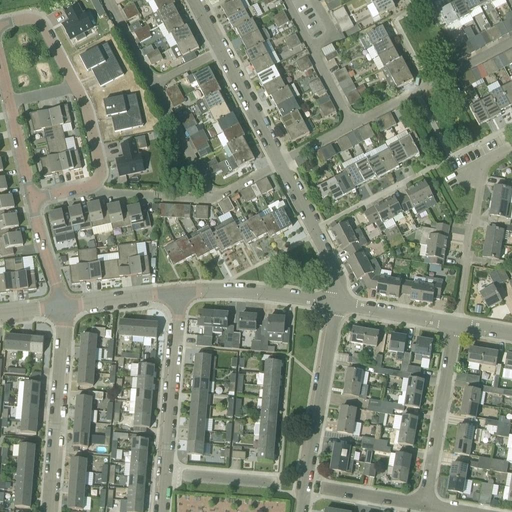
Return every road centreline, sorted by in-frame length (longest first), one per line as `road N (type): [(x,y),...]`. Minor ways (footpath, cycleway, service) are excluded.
road 1 (residential): [(278,163),(511,38)]
road 2 (residential): [(160,511),(180,294)]
road 3 (residential): [(301,511),(333,298)]
road 4 (residential): [(47,511),(60,306)]
road 5 (residential): [(425,504),(456,322)]
road 6 (residential): [(278,163),(193,0)]
road 7 (residential): [(456,322),(479,189),(491,163)]
road 8 (residential): [(32,199),(97,180),(88,117),(74,88)]
road 9 (residential): [(180,294),(333,298)]
road 10 (residential): [(333,298),(336,271),(278,163)]
road 11 (residential): [(333,298),(456,322)]
road 12 (residential): [(60,306),(180,294)]
